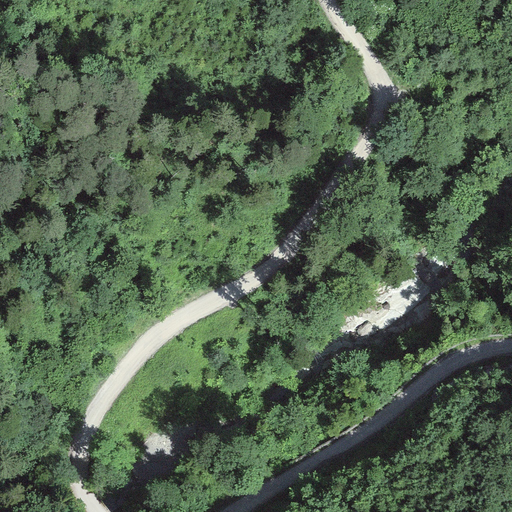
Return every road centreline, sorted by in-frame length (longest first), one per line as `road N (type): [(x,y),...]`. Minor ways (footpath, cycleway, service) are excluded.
road 1 (track): [(88,511),(76,487),(83,438),(135,349),(301,250),(378,138),(379,70),(335,0)]
road 2 (track): [(511,345),(463,355),(340,451),(239,511)]
